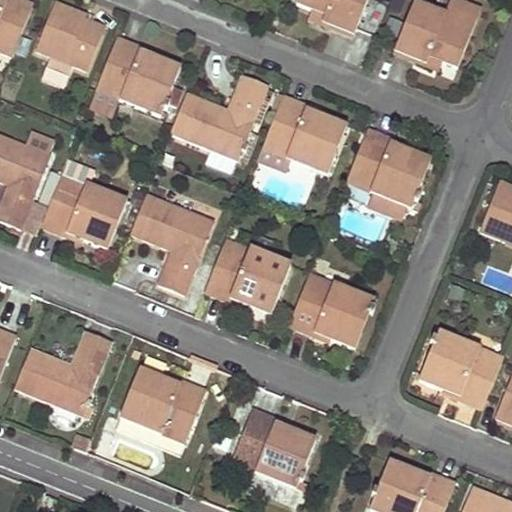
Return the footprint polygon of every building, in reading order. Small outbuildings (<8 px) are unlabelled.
[(0,0),(0,54),(11,59),(33,6),(17,0),(0,0)] [(321,24),(353,38),(368,0),(298,0),(296,6),(312,12),(324,18),(321,24)] [(481,10),(454,0),(450,0),(447,9),(477,22),(481,10)] [(414,3),(393,53),(426,67),(428,59),(441,65),(457,71),(477,22),(447,9),(445,15),(414,3)] [(55,4),(35,53),(50,59),(72,68),(86,74),(105,29),(84,21),(86,17),(55,4)] [(312,12),(308,19),(321,24),(324,18),(312,12)] [(118,102),(160,119),(163,111),(166,113),(169,106),(166,105),(180,69),(155,59),(140,53),(141,49),(117,40),(95,93),(97,93),(118,102)] [(155,59),(156,56),(141,49),(140,53),(155,59)] [(46,70),(68,79),(72,68),(50,59),(46,70)] [(426,67),(438,72),(441,65),(428,59),(426,67)] [(249,135),(268,89),(241,78),(227,112),(186,96),(170,136),(238,163),(241,155),(244,157),(246,150),(243,149),(249,135)] [(90,111),(111,120),(118,102),(97,93),(90,111)] [(326,177),(346,127),(321,117),(306,111),(307,107),(283,98),(261,151),(326,177)] [(321,117),(322,113),(307,107),(306,111),(321,117)] [(421,185),(430,161),(405,151),(390,145),(391,141),(367,132),(346,185),(373,196),(405,209),(411,211),(417,213),(421,206),(417,204),(419,198),(416,197),(421,185)] [(238,163),(244,166),(255,138),(249,135),(243,149),(246,150),(244,157),(241,155),(238,163)] [(0,224),(20,233),(50,158),(0,137),(0,184),(8,187),(0,206),(0,224)] [(405,151),(406,148),(391,141),(390,145),(405,151)] [(107,252),(127,203),(62,176),(41,230),(65,240),(67,236),(83,242),(107,252)] [(511,188),(499,183),(479,234),(511,247),(511,188)] [(368,208),(401,220),(405,209),(373,196),(368,208)] [(184,298),(214,224),(146,197),(130,237),(171,253),(157,287),(184,298)] [(65,240),(81,246),(83,242),(67,236),(65,240)] [(271,317),(290,268),(225,242),(204,295),(225,304),(228,305),(230,301),(245,307),(271,317)] [(354,351),(374,302),(309,276),(288,329),(313,339),(314,335),(330,342),(354,351)] [(228,305),(244,311),(245,307),(230,301),(228,305)] [(0,379),(16,339),(0,332),(0,379)] [(433,347),(418,383),(443,393),(459,399),(457,403),(481,413),(503,360),(438,333),(435,341),(432,340),(430,346),(433,347)] [(112,345),(85,334),(71,368),(30,351),(14,392),(82,419),(89,421),(93,411),(89,410),(91,405),(88,403),(112,345)] [(313,339),(328,345),(330,342),(314,335),(313,339)] [(139,371),(119,421),(185,446),(205,393),(181,384),(179,388),(164,381),(139,371)] [(511,375),(494,420),(511,427),(511,375)] [(181,384),(165,377),(164,381),(179,388),(181,384)] [(443,393),(442,397),(457,403),(459,399),(443,393)] [(252,412),(230,465),(295,492),(302,494),(305,486),(301,485),(304,479),(301,478),(315,442),(291,432),(275,426),(277,422),(252,412)] [(291,432),(292,428),(277,422),(275,426),(291,432)] [(374,500),(368,511),(443,511),(455,485),(430,475),(429,479),(414,473),(388,463),(376,494),(373,492),(371,499),(374,500)] [(430,475),(415,469),(414,473),(429,479),(430,475)] [(472,489),(462,511),(511,511),(511,510),(498,504),(499,500),(472,489)] [(511,510),(511,505),(499,500),(498,504),(511,510)]
